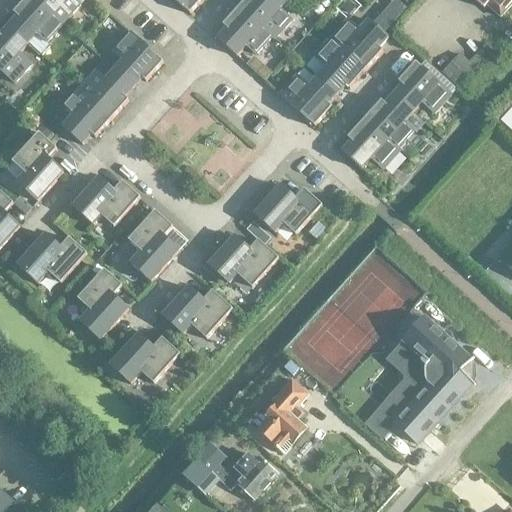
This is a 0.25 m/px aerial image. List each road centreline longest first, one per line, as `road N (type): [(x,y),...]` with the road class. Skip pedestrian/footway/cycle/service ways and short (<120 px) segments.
road 1 (residential): [(401,511),(511,385)]
road 2 (residential): [(34,233),(102,156),(132,148)]
road 3 (residential): [(320,155),(405,55)]
road 4 (residential): [(135,324),(208,238),(211,220)]
road 5 (residential): [(132,148),(131,137),(210,54)]
road 6 (residential): [(298,134),(211,220)]
